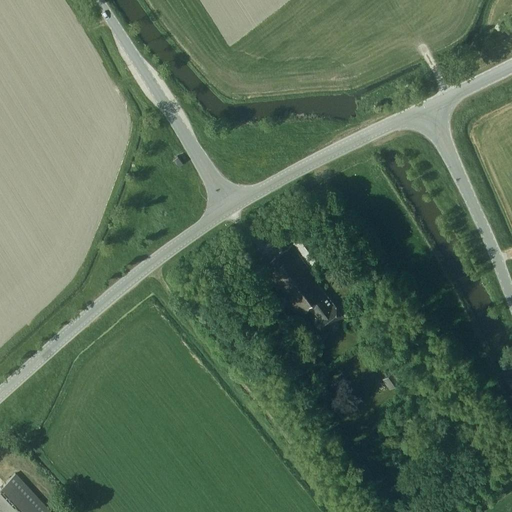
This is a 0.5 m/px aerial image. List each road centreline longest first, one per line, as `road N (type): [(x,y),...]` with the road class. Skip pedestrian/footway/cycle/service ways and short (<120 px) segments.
road 1 (tertiary): [(0,395),(107,301),(230,210)]
road 2 (tertiary): [(230,210),(96,0)]
road 3 (tertiary): [(230,210),(428,108)]
road 4 (tertiary): [(511,300),(428,108)]
